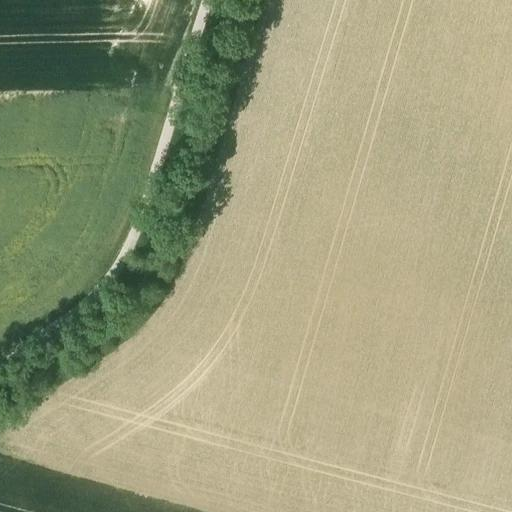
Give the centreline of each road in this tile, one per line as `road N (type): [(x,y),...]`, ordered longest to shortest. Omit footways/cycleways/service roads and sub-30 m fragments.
road 1 (track): [(0,444),(102,381),(169,321),(196,266),(281,0)]
road 2 (track): [(227,0),(156,224),(128,284),(106,310),(0,381)]
